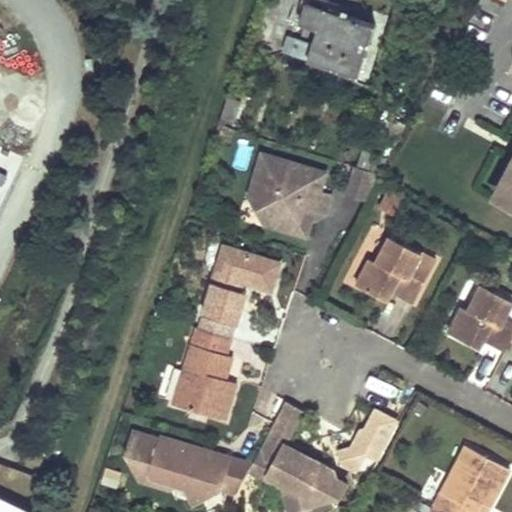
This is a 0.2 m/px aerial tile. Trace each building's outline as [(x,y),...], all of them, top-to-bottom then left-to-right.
[(359,75),(376,23),(350,14),(328,7),(330,0),(302,0),(296,20),(319,28),(314,42),(290,34),(284,51),(359,75)] [(330,0),(328,7),(350,14),(352,7),(330,0)] [(228,96),(220,118),(235,122),(242,100),(228,96)] [(213,140),(207,159),(220,163),(226,144),(213,140)] [(389,158),(363,150),(358,166),(380,173),(389,158)] [(327,172),(262,153),(254,178),(268,183),(263,199),(269,208),(265,223),(308,236),(312,222),(308,215),(310,210),(325,215),(332,193),(321,190),(327,172)] [(380,173),(358,166),(356,166),(352,178),(374,185),(380,173)] [(263,199),(268,183),(254,178),(249,195),(264,223),(265,223),(269,208),(263,199)] [(374,185),(352,178),(347,195),(365,201),(374,185)] [(386,186),(377,203),(391,210),(399,193),(386,186)] [(325,215),(310,210),(308,215),(312,222),(312,221),(325,215)] [(369,257),(356,283),(385,298),(390,288),(394,282),(401,286),(397,292),(412,300),(434,258),(387,233),(373,259),(369,257)] [(225,246),(200,327),(231,336),(234,337),(248,292),(240,290),(243,280),(272,289),(280,263),(225,246)] [(511,339),(511,317),(504,313),(511,298),(480,281),(466,307),(460,304),(447,328),(479,345),(484,336),(488,328),(496,333),(492,340),(507,348),(511,339)] [(394,282),(390,288),(397,292),(401,286),(394,282)] [(234,354),(226,352),(231,336),(200,327),(196,326),(174,401),(225,417),(237,380),(228,377),(234,354)] [(488,328),(484,336),(492,340),(496,333),(488,328)] [(325,457),(291,439),(284,435),(278,447),(265,440),(253,463),(249,470),(265,478),(282,465),(299,474),(308,505),(333,497),(331,490),(348,485),(355,473),(344,467),(340,455),(329,449),(325,457)] [(195,449),(162,440),(161,444),(137,438),(132,454),(130,454),(131,473),(148,477),(151,483),(177,490),(178,490),(182,488),(194,507),(221,490),(236,494),(249,470),(253,463),(231,458),(213,470),(206,458),(199,456),(195,449)] [(465,444),(433,503),(442,508),(449,511),(478,511),(475,510),(479,502),(486,506),(507,467),(465,444)] [(231,458),(195,449),(199,456),(206,458),(213,470),(231,458)] [(148,477),(131,473),(131,484),(171,494),(177,490),(151,483),(148,477)] [(361,476),(355,473),(348,485),(358,483),(361,476)] [(0,511),(33,511),(0,495),(0,511)] [(475,510),(478,511),(482,511),(486,506),(479,502),(475,510)]
